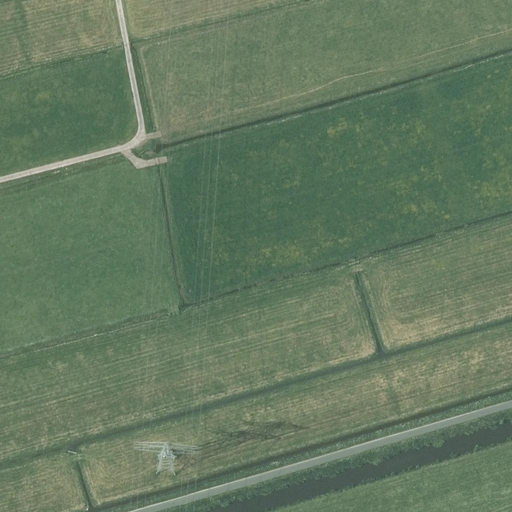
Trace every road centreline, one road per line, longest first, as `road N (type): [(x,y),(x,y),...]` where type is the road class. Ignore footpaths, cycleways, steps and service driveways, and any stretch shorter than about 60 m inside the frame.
road 1 (unclassified): [(145,511),(511,404)]
road 2 (track): [(167,158),(139,163),(127,148),(0,180)]
road 3 (track): [(119,0),(140,138),(165,131)]
